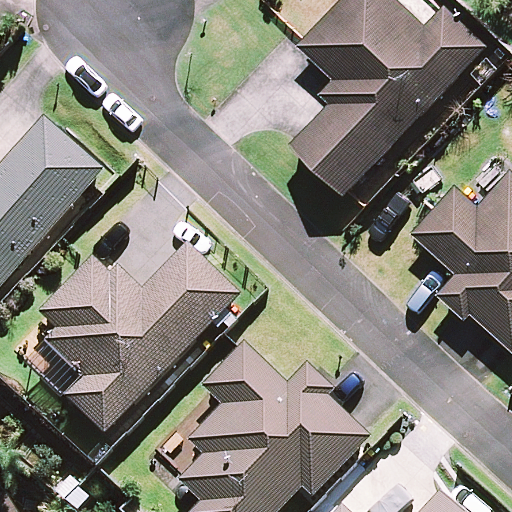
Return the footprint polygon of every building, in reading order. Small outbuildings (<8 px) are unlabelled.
[(296,144),(349,194),(491,45),(449,6),(430,26),(403,0),(343,0),(301,44),(338,79),(324,93),(335,103),(296,144)] [(0,291),(105,170),(44,118),(0,168),(0,291)] [(510,345),(511,343),(511,229),(453,294),(510,345)] [(65,399),(105,437),(241,295),(188,245),(144,291),(119,267),(111,274),(94,258),(40,315),(57,331),(45,343),(84,380),(65,399)] [(194,511),(281,511),(303,490),(313,500),(373,437),(331,397),(336,391),(309,365),(290,385),(246,343),(203,388),(223,407),(190,442),(204,456),(179,482),(202,504),(194,511)] [(17,511),(4,492),(0,494),(0,511),(17,511)] [(461,511),(441,493),(423,511),(348,511),(343,507),(338,511),(461,511)]
